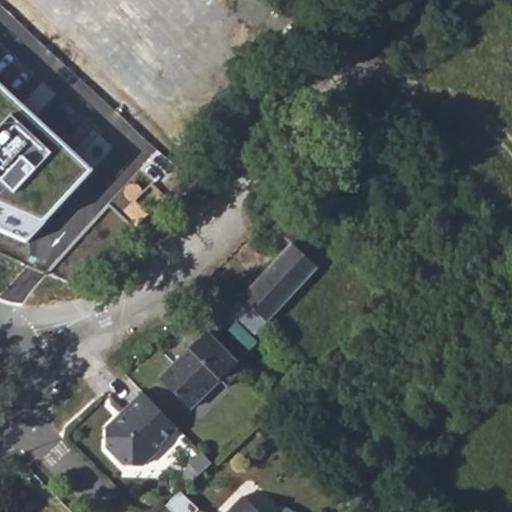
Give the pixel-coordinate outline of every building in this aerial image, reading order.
[(264,50),(252,64),(260,71),(272,57),(264,50)] [(92,167),(0,83),(0,232),(29,244),(92,167)] [(257,222),(284,250),(300,231),(274,203),(257,222)] [(327,259),(300,231),(284,250),(229,313),(257,339),(327,259)] [(191,409),(220,379),(228,387),(245,369),(208,332),(182,358),(185,362),(180,367),(177,363),(161,379),(191,409)] [(177,363),(180,367),(185,362),(182,358),(177,363)] [(127,416),(115,428),(107,427),(107,447),(113,453),(118,453),(118,458),(124,464),(144,465),(161,448),(161,443),(178,428),(143,392),(123,412),(127,416)] [(213,463),(201,451),(190,462),(201,473),(213,463)] [(261,511),(244,495),(227,511),(261,511)]
